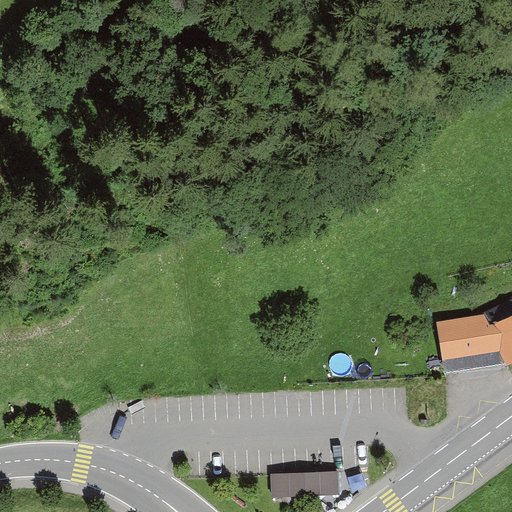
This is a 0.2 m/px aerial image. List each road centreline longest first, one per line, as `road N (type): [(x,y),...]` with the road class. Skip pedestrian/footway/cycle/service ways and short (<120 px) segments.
road 1 (tertiary): [(0,465),(81,464),(124,477),(175,511)]
road 2 (secondary): [(385,511),(511,417)]
